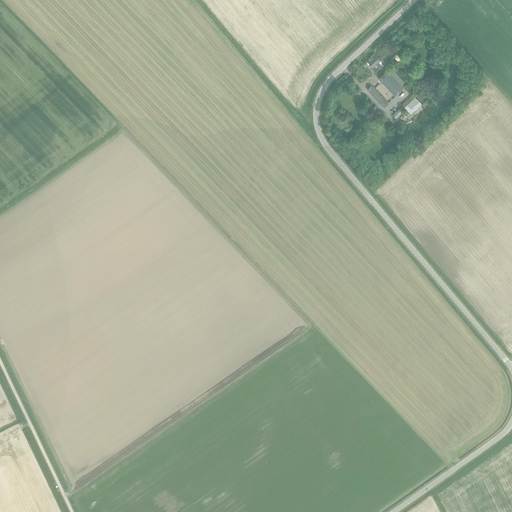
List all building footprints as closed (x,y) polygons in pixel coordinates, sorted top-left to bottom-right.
[(380,60),(375,54),(368,61),(373,66),(372,68),(376,72),(385,64),(388,61),(384,57),(380,60)] [(402,85),(405,82),(393,70),(390,72),(388,70),(378,78),(394,95),(404,86),(402,85)] [(384,107),(388,103),(371,85),(367,89),(384,107)] [(414,100),(407,106),(414,114),(421,108),(414,100)] [(393,114),(397,118),(402,114),(398,110),(393,114)]
